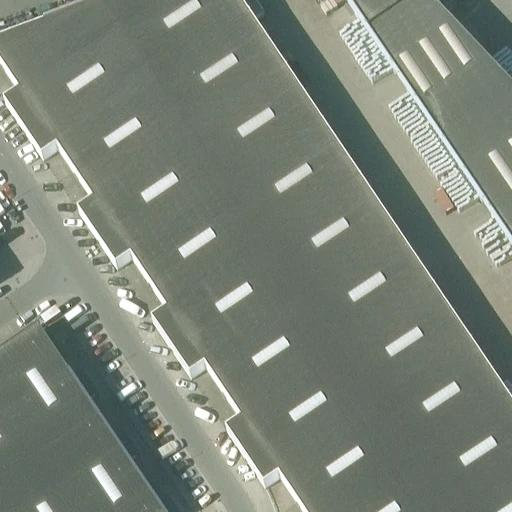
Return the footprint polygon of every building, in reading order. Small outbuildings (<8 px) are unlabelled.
[(45,29),(0,45),(0,67),(20,96),(5,106),(4,106),(43,163),(44,162),(58,153),(93,205),(80,215),(78,216),(117,272),(132,262),(167,315),(152,325),(190,382),(205,371),(241,424),(226,434),(264,491),(279,481),(300,511),(511,511),(511,407),(255,27),(236,0),(119,0),(45,28),(45,29)] [(511,92),(424,1),(425,0),(343,0),(511,249),(511,92)] [(0,358),(0,511),(159,511),(70,379),(38,332),(0,358)] [(82,373),(72,380),(87,403),(97,397),(82,373)] [(123,434),(113,441),(129,464),(139,458),(123,434)] [(175,511),(163,493),(153,500),(161,511),(175,511)]
